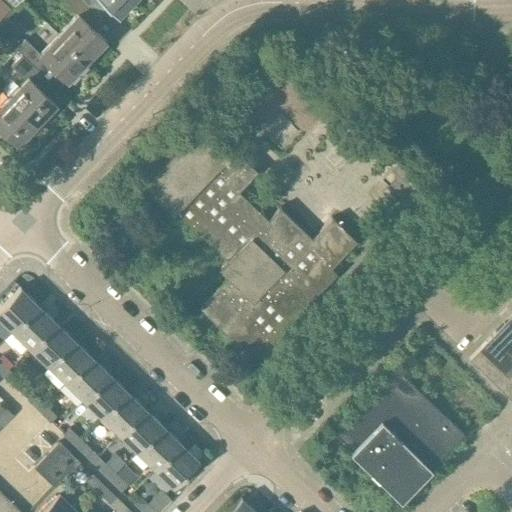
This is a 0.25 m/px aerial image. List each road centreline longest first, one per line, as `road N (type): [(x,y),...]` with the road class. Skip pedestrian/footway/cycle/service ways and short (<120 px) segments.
road 1 (unclassified): [(22,222),(216,21),(263,3),(511,5)]
road 2 (residential): [(252,444),(511,174)]
road 3 (residential): [(252,444),(22,222)]
